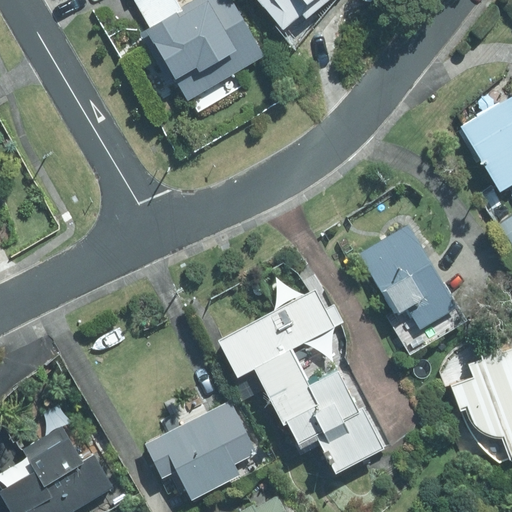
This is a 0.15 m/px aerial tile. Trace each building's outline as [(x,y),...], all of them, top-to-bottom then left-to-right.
[(174,0),(130,0),(147,27),(177,10),(176,8),(178,6),(174,0)] [(200,100),(229,83),(224,74),(258,55),(228,0),(149,43),(180,99),(188,94),(191,97),(200,100)] [(296,18),(318,0),(249,0),(272,28),(292,12),(296,18)] [(511,176),(511,102),(508,94),(455,124),(491,188),(511,176)] [(450,306),(404,223),(352,253),(386,312),(398,305),(411,327),(450,306)] [(348,398),(328,360),(300,373),(284,340),(328,319),(310,281),(210,330),(228,367),(246,358),(274,414),(278,412),(288,432),(306,423),(325,461),(373,437),(353,396),(348,398)] [(511,369),(506,348),(462,361),(466,376),(443,383),(451,410),(457,408),(461,420),(464,429),(469,438),(474,444),(480,450),(486,456),(494,462),(502,459),(511,455),(511,369)] [(251,444),(232,403),(211,413),(208,406),(157,429),(186,492),(236,469),(229,454),(251,444)] [(23,511),(61,511),(110,484),(91,450),(80,456),(61,423),(21,446),(26,455),(21,457),(28,469),(0,484),(0,499),(6,511),(13,511),(21,508),(23,511)] [(293,511),(292,510),(288,511),(287,511),(276,492),(253,504),(250,499),(231,509),(232,511),(293,511)]
